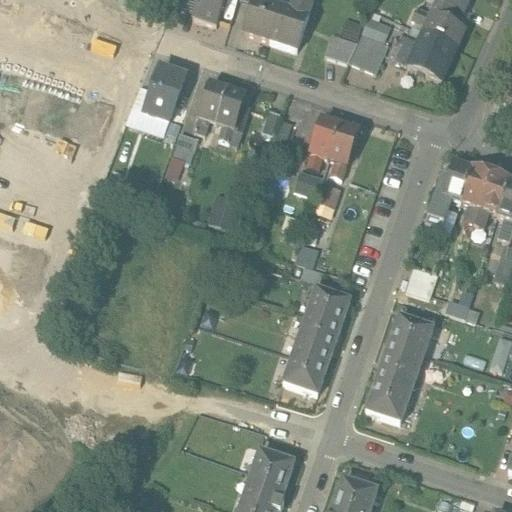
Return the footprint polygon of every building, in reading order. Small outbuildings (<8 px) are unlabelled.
[(225,0),(199,0),(192,22),(215,30),(225,0)] [(274,0),(255,0),(255,3),(254,3),(252,7),(243,37),(269,46),(280,12),(281,11),(272,8),(274,0)] [(463,8),(445,0),(438,0),(435,8),(459,18),(463,8)] [(311,6),(294,1),(290,15),(306,20),(311,6)] [(459,18),(435,8),(429,21),(424,32),(422,38),(456,53),(463,36),(453,31),(459,18)] [(290,15),(280,12),(269,46),(296,55),(307,20),(306,20),(290,15)] [(380,19),(371,15),(356,47),(347,67),(375,78),(387,49),(376,44),(382,29),(376,26),(380,19)] [(429,21),(416,16),(412,26),(424,32),(429,21)] [(419,45),(406,39),(394,66),(440,87),(456,53),(422,38),(419,45)] [(356,47),(330,39),(324,60),(347,68),(347,67),(356,47)] [(168,128),(184,81),(160,72),(144,119),(168,128)] [(226,95),(208,88),(196,123),(197,123),(208,127),(215,129),(226,95)] [(244,100),(226,95),(215,129),(221,131),(232,135),(240,137),(247,114),(240,112),(244,100)] [(279,119),(267,115),(260,137),(271,141),(279,119)] [(208,127),(197,123),(193,136),(204,140),(208,127)] [(280,125),(272,148),(284,152),(291,129),(280,125)] [(320,125),(309,159),(321,163),(327,165),(339,131),(320,125)] [(232,135),(221,131),(217,144),(228,148),(232,135)] [(339,131),(327,165),(334,167),(344,171),(345,171),(356,137),(339,131)] [(209,148),(175,137),(168,159),(190,166),(195,152),(207,156),(209,148)] [(293,143),(288,159),(286,159),(284,163),(295,167),(302,146),(293,143)] [(321,163),(310,160),(306,172),(317,176),(321,163)] [(344,171),(334,167),(330,180),(340,184),(344,171)] [(449,183),(442,203),(450,206),(460,209),(460,208),(471,175),(454,169),(449,183)] [(490,180),(472,174),(471,175),(460,208),(469,211),(479,214),(490,180)] [(490,180),(479,214),(488,217),(498,220),(509,186),(490,180)] [(442,181),(425,230),(440,235),(450,206),(442,203),(449,183),(442,181)] [(511,237),(511,187),(509,186),(498,220),(497,222),(502,224),(496,243),(509,247),(511,237)] [(479,214),(469,211),(464,225),(474,229),(479,214)] [(488,217),(479,214),(474,229),(483,232),(488,217)] [(511,252),(505,250),(493,285),(507,290),(511,274),(511,252)] [(410,284),(433,292),(436,280),(413,273),(410,284)] [(433,292),(410,284),(405,296),(429,304),(433,292)] [(349,305),(314,294),(282,389),(316,400),(349,305)] [(468,312),(449,306),(445,318),(464,324),(468,312)] [(481,316),(468,312),(464,324),(477,328),(481,316)] [(431,334),(398,322),(365,417),(399,428),(431,334)] [(511,351),(503,348),(498,363),(511,367),(511,351)] [(293,469),(259,457),(239,511),(281,511),(283,508),(280,507),(293,469)] [(332,511),(370,511),(375,497),(341,485),(332,511)]
